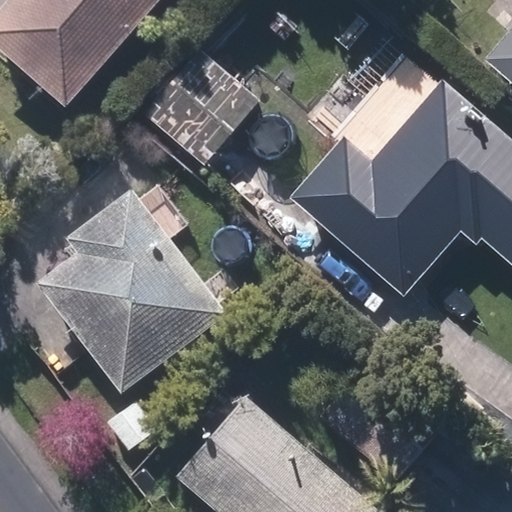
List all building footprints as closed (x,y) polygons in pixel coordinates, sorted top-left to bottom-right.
[(9,0),(0,11),(0,27),(76,96),(161,0),(9,0)] [(511,30),(491,54),(511,71),(511,30)] [(147,109),(208,160),(266,95),(205,42),(147,109)] [(295,193),(410,292),(467,227),(484,239),(511,205),(511,123),(452,73),(380,154),(351,129),(295,193)] [(45,273),(127,385),(235,307),(141,180),(74,229),(85,244),(45,273)] [(324,412),(402,477),(457,413),(379,348),(324,412)] [(183,469),(231,511),(394,511),(254,389),(183,469)] [(142,392),(99,428),(128,461),(170,426),(142,392)]
